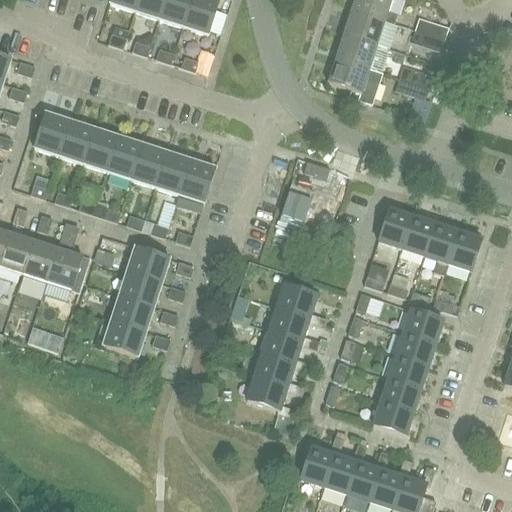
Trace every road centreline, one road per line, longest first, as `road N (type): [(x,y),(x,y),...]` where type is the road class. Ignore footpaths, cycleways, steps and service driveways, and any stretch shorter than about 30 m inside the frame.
road 1 (residential): [(450,463),(310,421),(393,156)]
road 2 (residential): [(271,122),(0,30)]
road 3 (residential): [(271,122),(233,252),(211,265),(178,384)]
road 4 (residential): [(511,274),(450,463)]
